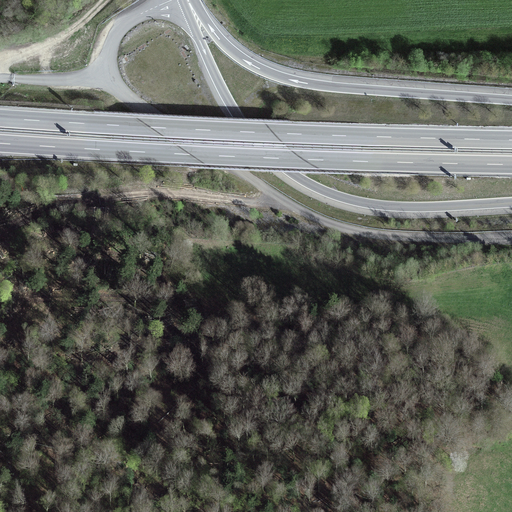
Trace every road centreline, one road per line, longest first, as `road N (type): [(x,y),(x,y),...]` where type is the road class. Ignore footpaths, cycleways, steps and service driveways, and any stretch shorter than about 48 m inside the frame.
road 1 (motorway): [(0,142),(511,164)]
road 2 (motorway): [(511,139),(0,118)]
road 3 (motorway): [(188,2),(238,118),(304,181),(386,206),(511,202)]
road 4 (motorway): [(511,99),(296,81),(242,59),(188,2)]
